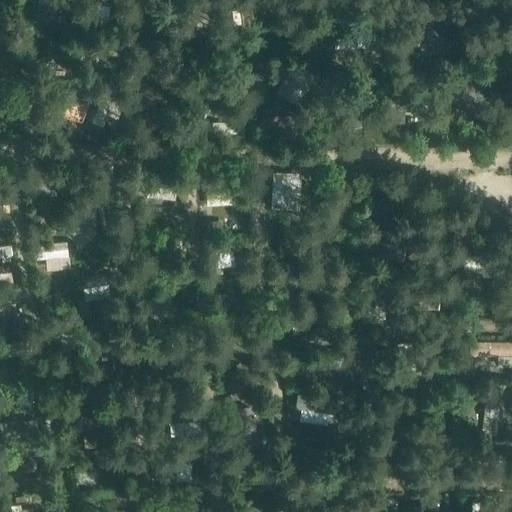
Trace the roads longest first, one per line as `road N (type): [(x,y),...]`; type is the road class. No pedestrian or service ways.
road 1 (residential): [(61,511),(4,143)]
road 2 (residential): [(160,511),(107,145)]
road 3 (residential): [(231,511),(182,147)]
road 4 (residential): [(295,511),(259,266),(261,149)]
road 5 (residential): [(335,150),(355,297),(373,304),(511,297)]
road 6 (residential): [(335,150),(511,164)]
road 7 (residential): [(335,150),(332,88),(308,0)]
